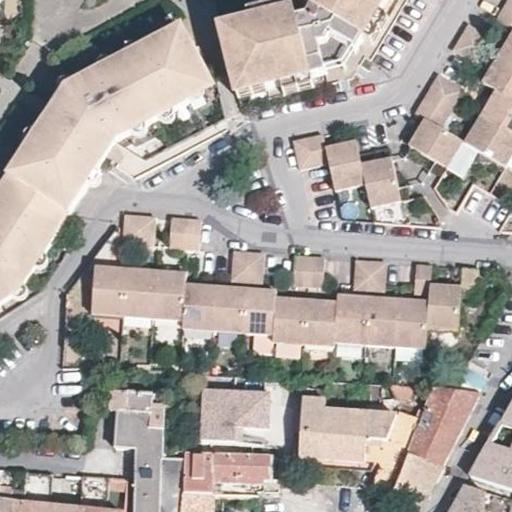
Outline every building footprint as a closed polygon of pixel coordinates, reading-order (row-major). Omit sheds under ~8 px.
[(223,27),(237,86),(265,79),(268,90),(283,86),(313,79),(328,75),(323,56),(335,54),(342,43),(355,52),(363,38),(379,12),(385,0),(305,0),(304,3),(312,8),(306,17),(297,19),(295,11),(282,13),(252,21),(223,27)] [(250,11),(252,21),(282,13),(280,4),(250,11)] [(511,7),(507,4),(500,16),(502,17),(511,22),(511,7)] [(387,17),(379,12),(363,38),(371,44),(378,32),(387,17)] [(488,49),(490,46),(495,37),(471,23),(463,35),(488,49)] [(215,80),(186,24),(72,84),(28,151),(37,157),(22,181),(13,175),(0,193),(0,305),(21,292),(58,234),(49,228),(64,206),(73,211),(110,156),(121,139),(195,100),(191,93),(215,80)] [(480,62),(488,49),(463,35),(456,48),(480,62)] [(511,35),(510,39),(511,40),(511,47),(507,44),(502,52),(503,53),(508,56),(511,58),(511,35)] [(511,58),(508,56),(503,53),(502,52),(497,62),(502,65),(499,70),(494,67),(486,79),(500,88),(511,94),(511,58)] [(502,65),(497,62),(495,64),(494,67),(499,70),(502,65)] [(441,73),(433,86),(458,100),(466,87),(441,73)] [(237,86),(239,97),(268,90),(265,79),(237,86)] [(315,87),(313,79),(283,86),(285,95),(315,87)] [(215,80),(191,93),(195,100),(219,87),(215,80)] [(426,98),(451,113),(458,100),(433,86),(426,98)] [(511,132),(511,94),(500,88),(495,96),(500,99),(498,104),(492,100),(483,115),(511,132)] [(428,117),(443,126),(451,113),(426,98),(418,111),(428,117)] [(508,164),(511,157),(511,132),(483,115),(476,127),(481,130),(479,135),(473,132),(468,140),(508,164)] [(450,166),(466,139),(443,126),(428,117),(423,125),(428,128),(425,133),(420,130),(412,144),(415,146),(440,160),(450,166)] [(421,128),(420,130),(425,133),(428,128),(423,125),(421,128)] [(329,147),(326,133),(312,136),(318,164),(332,162),(329,147)] [(318,164),(312,136),(298,139),(304,167),(318,164)] [(364,163),(362,152),(360,141),(347,144),(348,149),(341,150),(340,145),(329,147),(332,162),(339,188),(368,182),(364,163)] [(427,180),(440,160),(415,146),(410,156),(396,158),(402,186),(427,180)] [(19,165),(13,175),(22,181),(37,157),(28,151),(19,165)] [(404,198),(402,186),(396,158),(395,156),(388,158),(389,163),(382,164),(381,159),(364,163),(368,182),(373,204),(404,198)] [(231,168),(214,177),(218,187),(236,177),(231,168)] [(73,211),(64,206),(49,228),(58,234),(73,211)] [(127,243),(132,243),(141,244),(144,215),(129,214),(127,243)] [(144,215),(141,244),(157,245),(159,216),(144,215)] [(175,217),(174,247),(188,247),(190,218),(175,217)] [(205,219),(190,218),(188,247),(192,248),(203,248),(205,219)] [(253,251),(237,250),(236,280),(251,281),(253,251)] [(267,253),(253,251),(251,281),(264,282),(267,253)] [(314,256),(299,255),(297,284),(312,285),(314,256)] [(329,256),(314,256),(312,285),(326,286),(329,256)] [(375,259),(361,259),(359,287),(372,288),(375,259)] [(388,260),(375,259),(372,288),(386,289),(388,260)] [(418,293),(434,294),(434,282),(436,264),(420,263),(418,293)] [(482,266),(466,265),(464,284),(464,294),(480,295),(482,266)] [(97,316),(127,318),(131,270),(120,269),(120,274),(112,274),(113,268),(101,267),(97,316)] [(127,318),(157,321),(160,272),(147,271),(146,276),(140,276),(140,270),(131,270),(127,318)] [(160,272),(157,321),(187,323),(190,284),(191,274),(181,273),(181,279),(174,278),(174,273),(160,272)] [(454,284),(434,282),(434,294),(433,300),(431,328),(461,330),(464,294),(464,284),(454,284)] [(200,284),(190,284),(187,323),(187,330),(217,333),(221,286),(207,285),(206,291),(200,291),(200,284)] [(235,287),(221,286),(217,333),(247,335),(250,288),(242,287),(241,293),(235,292),(235,287)] [(261,289),(250,288),(247,335),(278,337),(281,297),(282,290),(278,290),(268,289),(268,294),(261,293),(261,289)] [(346,294),(342,293),(342,301),(339,343),(369,345),(372,295),(363,295),(363,301),(356,300),(357,294),(346,294)] [(382,296),(372,295),(369,345),(399,347),(403,298),(399,297),(388,297),(388,303),(381,302),(382,296)] [(297,298),(281,297),(278,337),(278,344),(308,346),(312,300),(312,299),(302,299),(302,304),(296,303),(297,298)] [(405,298),(403,298),(399,347),(430,349),(431,328),(433,300),(424,299),(423,304),(417,304),(417,299),(405,298)] [(322,300),(312,299),(312,300),(308,346),(338,349),(339,343),(342,301),(329,301),(328,306),(321,306),(322,300)] [(473,360),(458,390),(480,392),(491,369),(473,360)] [(458,390),(436,388),(421,425),(408,458),(444,469),(464,428),(482,392),(480,392),(458,390)] [(266,431),(269,394),(209,390),(205,441),(238,444),(239,429),(245,429),(266,431)] [(118,414),(151,417),(152,406),(153,398),(112,394),(111,394),(109,413),(118,414)] [(310,400),(308,414),(393,424),(396,419),(332,412),(332,403),(310,400)] [(511,426),(511,402),(507,411),(501,422),(511,426)] [(165,407),(152,406),(151,417),(150,432),(164,433),(165,407)] [(118,414),(114,450),(137,453),(136,491),(135,511),(159,511),(163,464),(166,433),(164,433),(150,432),(151,417),(118,414)] [(408,458),(421,425),(398,416),(396,419),(393,424),(308,414),(303,458),(377,467),(368,490),(394,493),(408,458)] [(511,426),(501,422),(491,441),(470,476),(511,491),(511,426)] [(188,466),(186,497),(222,498),(260,499),(260,481),(271,481),(272,461),(255,460),(256,445),(244,444),(238,444),(205,441),(188,440),(187,456),(190,456),(188,466)] [(444,469),(408,458),(394,493),(408,494),(400,511),(420,511),(435,485),(444,469)] [(188,466),(163,464),(159,511),(184,511),(186,497),(188,466)] [(29,475),(0,473),(0,478),(0,511),(25,511),(27,496),(29,475)] [(47,498),(49,476),(29,475),(27,496),(47,498)] [(510,501),(511,495),(511,491),(470,476),(466,484),(485,492),(510,501)] [(79,511),(108,511),(111,481),(83,479),(81,500),(79,511)] [(454,505),(449,511),(482,511),(485,492),(466,484),(454,505)] [(509,511),(510,501),(485,492),(482,511),(509,511)] [(79,511),(81,500),(47,498),(27,496),(25,511),(79,511)] [(222,498),(186,497),(184,511),(212,511),(212,504),(222,505),(222,498)]
